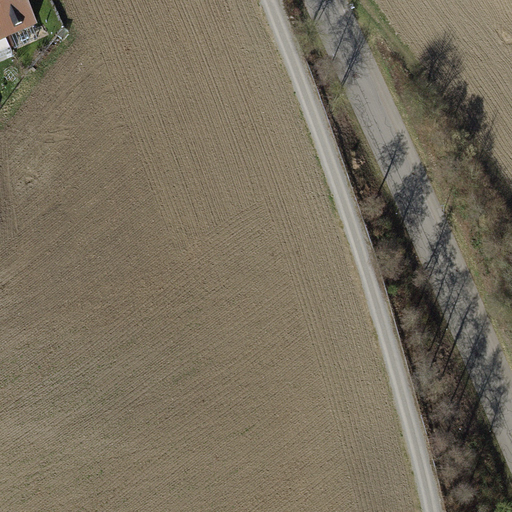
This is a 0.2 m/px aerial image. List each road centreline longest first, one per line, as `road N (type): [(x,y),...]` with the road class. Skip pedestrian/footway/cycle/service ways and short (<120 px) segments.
road 1 (track): [(435,511),(376,297),(269,0)]
road 2 (residential): [(511,421),(324,0)]
